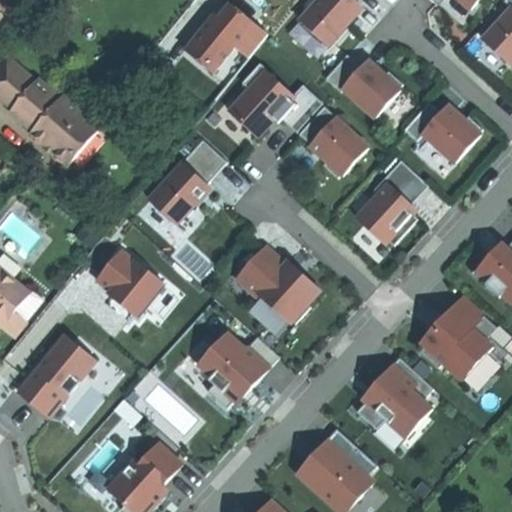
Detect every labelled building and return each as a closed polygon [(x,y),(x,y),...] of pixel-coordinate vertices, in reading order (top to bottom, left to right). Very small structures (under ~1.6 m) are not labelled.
[(250,59),(270,36),(227,0),(225,0),(182,52),(210,75),(234,46),(250,59)] [(346,25),(349,21),(347,20),(361,5),(354,0),(319,0),(301,21),(328,45),(346,25)] [(477,0),(461,0),(470,8),(477,0)] [(511,7),(484,39),(496,50),(511,63),(511,62),(511,7)] [(348,55),(327,78),(341,91),(344,88),(362,68),(348,55)] [(36,82),(6,57),(0,63),(0,100),(12,110),(11,111),(22,122),(33,131),(32,133),(69,164),(99,129),(63,98),(61,100),(38,80),(36,82)] [(369,60),(362,68),(344,88),(377,117),(401,89),(400,88),(386,76),(382,72),(369,60)] [(271,121),(278,114),(294,96),(269,73),(270,72),(260,64),(243,83),(250,89),(230,112),(258,136),(271,121)] [(390,72),(386,76),(400,88),(403,84),(390,72)] [(323,103),(303,85),(294,96),(278,114),(283,119),(284,118),(298,131),(323,103)] [(430,102),(405,129),(417,140),(424,133),(442,113),(430,102)] [(449,105),(442,113),(424,133),(456,162),(481,134),(479,133),(466,121),(462,117),(449,105)] [(325,106),(300,134),(312,145),(337,118),(337,117),(325,106)] [(469,117),(466,121),(479,133),(483,129),(469,117)] [(369,147),(337,118),(312,145),(311,146),(321,155),(328,161),(342,174),(343,175),(369,147)] [(203,140),(183,162),(207,184),(227,162),(203,140)] [(411,226),(419,218),(413,213),(416,210),(411,206),(407,202),(425,182),(429,186),(430,185),(402,160),(376,189),(380,193),(358,218),(386,243),(390,239),(395,244),(411,226)] [(338,178),(342,174),(328,161),(324,165),(338,178)] [(150,199),(178,224),(196,205),(198,207),(199,207),(196,204),(200,200),(211,188),(207,184),(183,162),(150,199)] [(411,206),(429,186),(425,182),(407,202),(411,206)] [(511,245),(509,248),(506,245),(501,251),(494,258),(491,255),(474,273),(475,274),(478,271),(490,283),(488,285),(501,298),(504,295),(511,301),(511,245)] [(91,279),(135,319),(166,286),(123,246),(91,279)] [(259,296),(260,294),(287,265),(266,246),(238,277),(259,296)] [(290,261),(287,265),(299,276),(302,272),(295,266),(290,261)] [(321,289),(302,272),(299,276),(287,265),(260,294),(291,322),(293,320),(308,303),(321,289)] [(0,324),(3,327),(16,312),(16,311),(30,294),(30,293),(0,269),(0,324)] [(33,290),(30,293),(30,294),(16,311),(28,320),(45,300),(33,290)] [(487,341),(499,328),(465,297),(445,319),(448,321),(443,327),(426,346),(427,347),(423,351),(442,369),(446,364),(464,381),(495,347),(487,341)] [(312,307),(308,303),(293,320),(297,323),(312,307)] [(16,312),(3,327),(15,337),(28,322),(16,312)] [(284,365),(265,334),(244,347),(233,330),(191,356),(221,404),(284,365)] [(64,333),(14,391),(48,420),(98,363),(64,333)] [(436,390),(403,360),(382,383),(381,383),(378,386),(376,388),(380,392),(360,413),(379,430),(388,420),(408,439),(435,410),(426,401),(436,390)] [(380,467),(339,430),(319,452),(322,455),(319,459),(314,464),(311,461),(299,474),(340,511),(355,494),(370,477),(380,467)] [(159,434),(105,490),(127,511),(153,511),(173,492),(163,484),(186,460),(159,434)] [(361,500),(376,483),(370,477),(355,494),(361,500)] [(341,511),(350,511),(361,500),(355,494),(340,511),(341,511)] [(288,511),(275,499),(263,511),(288,511)]
